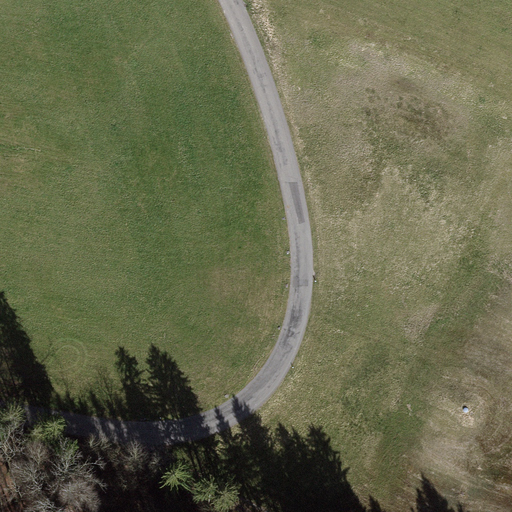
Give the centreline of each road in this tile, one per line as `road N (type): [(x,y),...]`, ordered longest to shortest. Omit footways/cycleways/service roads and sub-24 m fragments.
road 1 (unclassified): [(0,408),(187,431),(243,404),(286,348),(306,290),(298,216),(279,131),(230,0)]
road 2 (track): [(145,431),(149,452),(260,511)]
